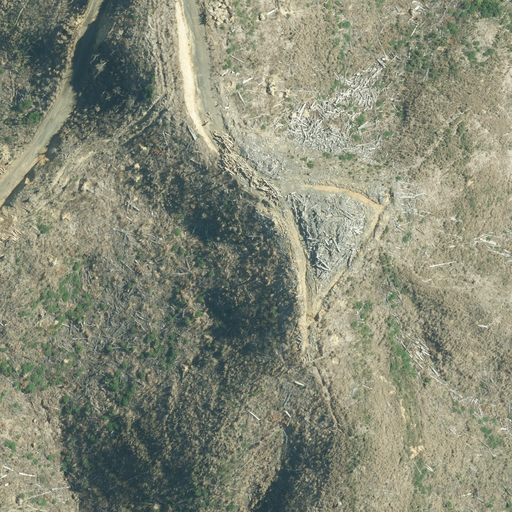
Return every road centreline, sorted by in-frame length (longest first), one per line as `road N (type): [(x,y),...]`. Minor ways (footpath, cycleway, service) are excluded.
road 1 (track): [(176,0),(217,121),(274,197),(297,259)]
road 2 (track): [(0,193),(122,0)]
